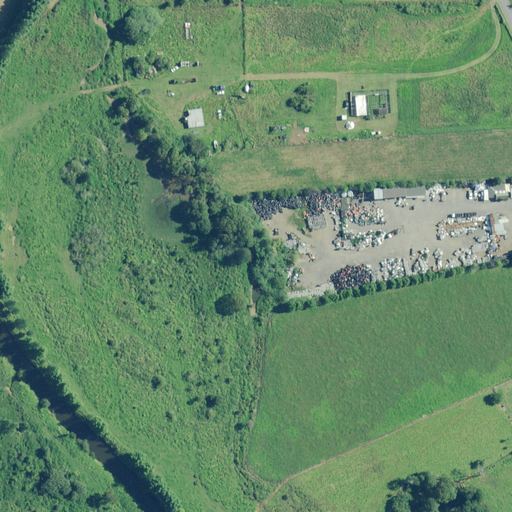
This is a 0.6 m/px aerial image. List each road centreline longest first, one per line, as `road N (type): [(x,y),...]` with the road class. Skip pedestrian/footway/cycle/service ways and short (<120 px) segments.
road 1 (unknown): [(511,200),(420,209),(381,239)]
road 2 (unknown): [(511,247),(435,262),(381,239)]
